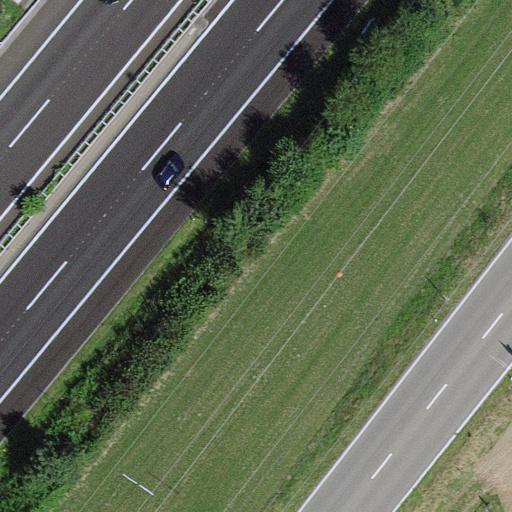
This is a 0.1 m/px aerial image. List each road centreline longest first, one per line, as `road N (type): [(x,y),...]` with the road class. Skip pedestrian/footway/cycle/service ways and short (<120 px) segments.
road 1 (motorway): [(0,339),(281,0)]
road 2 (secondary): [(345,511),(511,301)]
road 3 (motorway): [(131,0),(0,159)]
